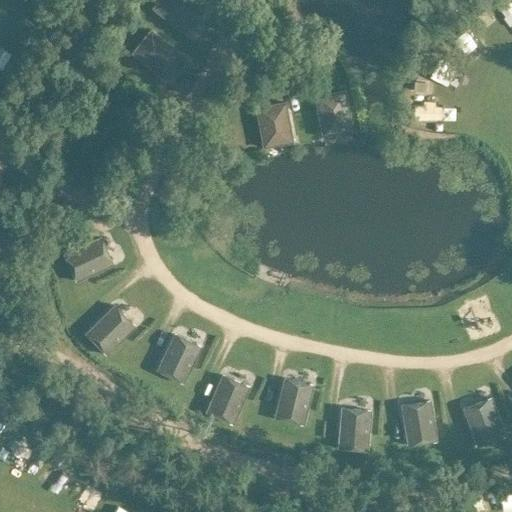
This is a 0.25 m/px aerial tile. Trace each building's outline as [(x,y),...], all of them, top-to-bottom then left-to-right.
[(157,0),(152,8),(185,35),(205,10),(192,0),(157,0)] [(19,1),(12,15),(51,35),(58,21),(19,1)] [(487,10),(494,29),(511,22),(504,3),(487,10)] [(131,53),(164,79),(183,53),(150,28),(131,53)] [(464,56),(481,48),(471,30),(455,38),(464,56)] [(11,41),(3,56),(42,76),(50,62),(11,41)] [(427,67),(440,78),(449,66),(437,56),(427,67)] [(0,81),(0,99),(13,106),(20,92),(0,81)] [(345,90),(316,95),(323,135),(352,130),(345,90)] [(286,101),(257,106),(264,147),(293,142),(286,101)] [(61,254),(75,282),(114,264),(100,235),(61,254)] [(84,333),(105,355),(136,325),(114,303),(84,333)] [(155,371),(184,384),(201,346),(173,332),(155,371)] [(204,412),(234,425),(250,385),(221,373),(204,412)] [(273,418),(304,425),(313,384),(282,376),(273,418)] [(477,448),(507,436),(491,396),(461,407),(477,448)] [(406,445),(437,440),(430,399),(399,404),(406,445)] [(336,449),(368,451),(371,409),(340,406),(336,449)] [(0,473),(5,476),(21,448),(5,438),(0,446),(0,473)] [(41,460),(21,486),(35,496),(55,471),(41,460)] [(57,511),(78,511),(89,489),(71,481),(57,511)]
